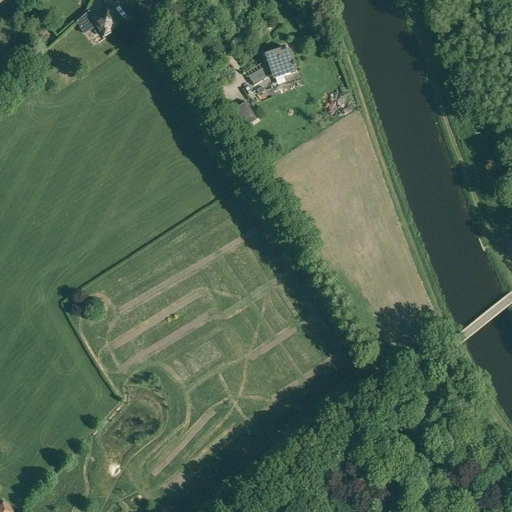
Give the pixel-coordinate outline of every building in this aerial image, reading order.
[(15,0),(13,2),(21,12),(27,7),(22,0),(15,0)] [(99,34),(100,34),(101,35),(118,25),(107,7),(92,17),(89,11),(76,22),(84,34),(94,28),(94,30),(96,34),(99,34)] [(39,30),(33,34),(37,39),(43,35),(39,30)] [(264,53),(268,64),(248,76),(254,86),(271,75),(273,79),(296,71),(288,49),(280,51),(279,48),(264,53)] [(229,112),(240,130),(256,120),(245,102),(229,112)] [(0,511),(11,511),(13,510),(3,502),(0,505),(0,511)]
